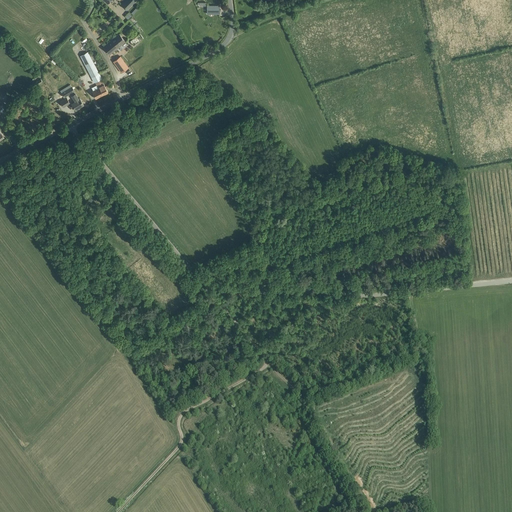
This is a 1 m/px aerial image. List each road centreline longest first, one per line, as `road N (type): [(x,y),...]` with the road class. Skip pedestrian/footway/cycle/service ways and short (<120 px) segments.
road 1 (unclassified): [(511,280),(377,295),(215,285),(191,270),(69,125)]
road 2 (unclassified): [(121,99),(221,47),(230,33),(229,0)]
road 3 (track): [(297,393),(369,511)]
